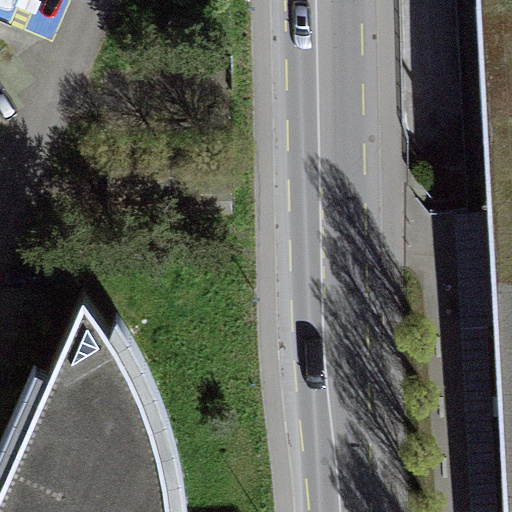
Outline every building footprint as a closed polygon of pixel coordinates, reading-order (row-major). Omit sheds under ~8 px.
[(490,241),(504,511),(511,511),(511,0),(476,0),(484,146),(490,241)] [(107,214),(233,215),(233,169),(108,168),(107,214)] [(453,215),(459,329),(491,327),(485,214),(453,215)] [(173,511),(165,442),(87,296),(0,489),(0,511),(173,511)] [(469,511),(499,511),(491,327),(459,329),(469,511)]
